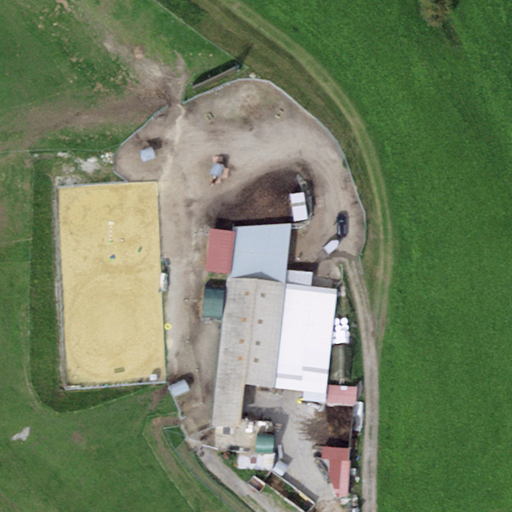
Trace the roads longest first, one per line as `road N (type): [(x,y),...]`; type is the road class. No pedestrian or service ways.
road 1 (track): [(262,511),(208,460),(186,405),(186,217),(220,191),(283,170),(323,177),(345,211),(370,327)]
road 2 (track): [(370,327),(379,217),(353,122),(283,41),(225,0)]
road 3 (track): [(370,327),(370,511)]
